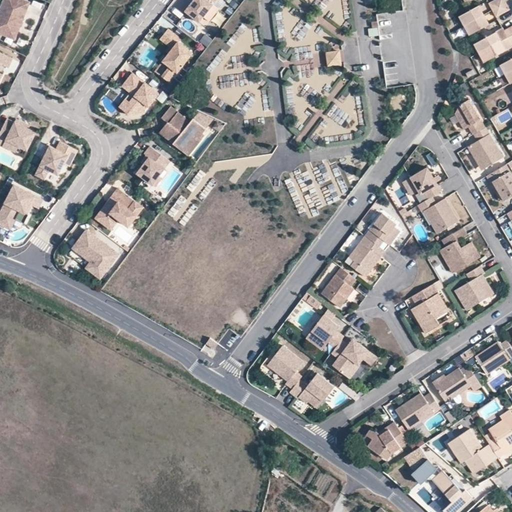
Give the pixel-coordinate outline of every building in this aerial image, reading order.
[(19,31),(30,5),(16,0),(4,0),(0,12),(0,36),(15,42),(18,34),(15,33),(17,30),(19,31)] [(217,0),(194,0),(190,6),(185,13),(199,24),(217,0)] [(315,0),(314,2),(324,9),(330,0),(315,0)] [(490,0),(487,2),(490,9),(502,2),(501,0),(490,0)] [(490,9),(487,2),(478,7),(481,14),(490,9)] [(490,9),(494,16),(507,9),(502,2),(490,9)] [(478,7),(476,4),(457,15),(462,24),(481,14),(478,7)] [(490,9),(481,14),(485,20),(494,16),(490,9)] [(284,38),(283,11),(275,11),(276,38),(284,38)] [(462,24),(467,34),(486,23),(485,20),(481,14),(462,24)] [(303,35),(312,25),(303,18),(295,28),(303,35)] [(511,23),(502,29),(500,26),(472,42),(476,51),(511,31),(511,23)] [(369,29),(370,36),(380,35),(379,27),(369,29)] [(193,54),(179,43),(181,40),(168,30),(160,41),(173,50),(163,63),(170,68),(163,78),(170,84),(193,54)] [(511,40),(511,31),(476,51),(481,60),(510,44),(509,42),(511,40)] [(205,35),(201,42),(208,47),(213,39),(205,35)] [(306,58),(305,48),(293,49),(295,59),(306,58)] [(212,71),(227,54),(223,50),(208,67),(212,71)] [(341,63),(339,51),(327,53),(328,65),(341,63)] [(13,61),(0,54),(0,82),(3,77),(0,75),(0,70),(2,67),(9,70),(13,61)] [(511,55),(497,64),(502,73),(511,67),(511,55)] [(511,67),(502,73),(507,82),(511,79),(511,67)] [(160,95),(133,75),(123,88),(136,98),(138,100),(133,106),(131,104),(130,103),(123,111),(132,119),(144,115),(149,108),(150,109),(160,95)] [(293,85),(285,86),(286,114),(294,114),(293,85)] [(247,92),(235,107),(245,115),(257,100),(247,92)] [(130,103),(127,101),(120,110),(123,111),(130,103)] [(455,115),(451,116),(461,131),(466,128),(471,137),(482,129),(466,101),(455,107),(457,110),(455,115)] [(346,125),(352,114),(333,104),(327,115),(346,125)] [(172,108),(163,120),(171,125),(168,128),(167,127),(162,134),(191,157),(205,139),(202,137),(208,129),(195,119),(192,123),(172,108)] [(29,131),(25,128),(26,125),(17,121),(16,124),(8,121),(0,137),(0,139),(7,143),(4,148),(13,153),(16,147),(20,149),(28,153),(37,134),(29,131)] [(471,137),(474,143),(476,146),(472,147),(469,146),(464,149),(477,170),(481,171),(500,159),(482,129),(471,137)] [(79,153),(61,144),(57,151),(48,147),(44,155),(47,157),(44,162),(36,178),(46,182),(51,173),(60,178),(65,166),(72,169),(79,153)] [(171,162),(151,147),(146,155),(151,159),(139,175),(154,186),(171,162)] [(492,192),(495,190),(502,202),(511,196),(511,179),(504,166),(484,178),(492,192)] [(417,194),(421,192),(424,200),(430,196),(439,191),(425,167),(407,178),(417,194)] [(16,187),(0,219),(15,226),(17,221),(26,225),(30,217),(29,216),(27,215),(31,206),(34,207),(40,210),(44,201),(16,187)] [(145,208),(120,190),(113,199),(120,203),(115,210),(108,205),(97,220),(105,225),(112,215),(120,221),(130,228),(145,208)] [(495,190),(492,192),(500,204),(502,202),(495,190)] [(429,225),(434,233),(456,220),(444,200),(440,203),(435,205),(434,203),(430,196),(424,200),(415,205),(419,213),(422,212),(429,225)] [(120,203),(113,199),(108,205),(115,210),(120,203)] [(394,223),(380,213),(363,236),(375,245),(379,239),(382,241),(388,245),(398,231),(392,226),(394,223)] [(120,221),(112,215),(105,225),(113,231),(120,221)] [(15,226),(0,219),(0,225),(12,232),(15,226)] [(444,246),(438,249),(449,268),(456,263),(459,268),(478,256),(469,242),(462,245),(465,249),(461,252),(458,248),(454,241),(465,234),(461,227),(440,239),(444,246)] [(120,255),(88,232),(83,239),(85,241),(78,251),(93,263),(88,269),(102,280),(120,255)] [(352,251),(357,255),(353,260),(350,265),(364,276),(373,265),(371,263),(376,255),(379,257),(383,251),(377,247),(375,245),(363,236),(352,251)] [(352,251),(347,257),(353,260),(357,255),(352,251)] [(379,257),(376,255),(371,263),(373,265),(379,257)] [(449,268),(451,272),(459,268),(456,263),(449,268)] [(467,312),(494,295),(488,285),(482,283),(479,277),(482,275),(485,273),(481,266),(466,274),(471,282),(455,291),(467,312)] [(354,280),(339,268),(320,293),(328,300),(339,308),(346,298),(342,296),(350,287),(354,280)] [(482,275),(479,277),(482,283),(488,285),(482,275)] [(417,307),(415,308),(421,317),(417,320),(425,334),(440,326),(436,319),(450,311),(434,284),(411,297),(417,307)] [(353,289),(350,287),(342,296),(346,298),(353,289)] [(415,308),(411,310),(417,320),(421,317),(415,308)] [(335,326),(333,328),(330,326),(330,322),(321,316),(309,332),(325,345),(327,343),(334,348),(339,341),(342,337),(335,332),(338,328),(335,326)] [(205,344),(210,347),(215,341),(210,338),(205,344)] [(481,351),(474,355),(486,373),(508,358),(506,355),(511,351),(511,350),(505,340),(498,343),(496,340),(484,349),(481,351)] [(339,341),(334,348),(329,354),(336,359),(330,367),(344,377),(353,364),(358,368),(363,361),(371,368),(377,360),(361,347),(358,350),(352,346),(350,349),(339,341)] [(294,373),(301,362),(281,346),(265,367),(275,374),(276,372),(280,375),(279,377),(286,382),(284,385),(290,390),(298,380),(301,377),(294,373)] [(465,356),(458,358),(461,367),(468,364),(465,356)] [(353,364),(344,377),(350,381),(359,368),(358,368),(353,364)] [(446,378),(443,380),(441,378),(434,383),(445,401),(469,386),(473,391),(480,386),(466,365),(459,369),(458,367),(445,376),(446,378)] [(306,402),(308,399),(318,406),(333,386),(316,373),(306,386),(298,380),(290,390),(289,393),(296,399),(297,398),(305,403),(306,402)] [(432,381),(434,383),(441,378),(443,380),(446,378),(445,376),(443,374),(432,381)] [(420,392),(407,401),(409,405),(406,407),(403,404),(394,409),(408,430),(440,409),(435,401),(429,393),(423,396),(420,392)] [(308,399),(306,402),(315,409),(318,406),(308,399)] [(503,421),(489,430),(496,440),(490,444),(499,457),(506,453),(502,448),(511,441),(511,411),(511,410),(501,416),(503,421)] [(385,427),(387,431),(379,436),(377,432),(370,427),(364,434),(371,439),(367,446),(385,460),(390,453),(407,443),(393,422),(385,427)] [(377,432),(379,436),(387,431),(385,427),(377,432)] [(462,463),(466,460),(468,464),(474,473),(499,457),(490,444),(483,448),(471,429),(449,443),(462,463)] [(511,441),(502,448),(506,453),(511,448),(511,441)] [(418,447),(400,458),(410,473),(414,470),(419,478),(432,469),(418,447)] [(440,470),(438,466),(427,476),(430,479),(440,470)] [(463,489),(460,491),(454,484),(440,470),(430,479),(449,499),(439,507),(443,511),(454,511),(471,497),(463,489)] [(457,481),(454,484),(460,491),(463,489),(457,481)]
